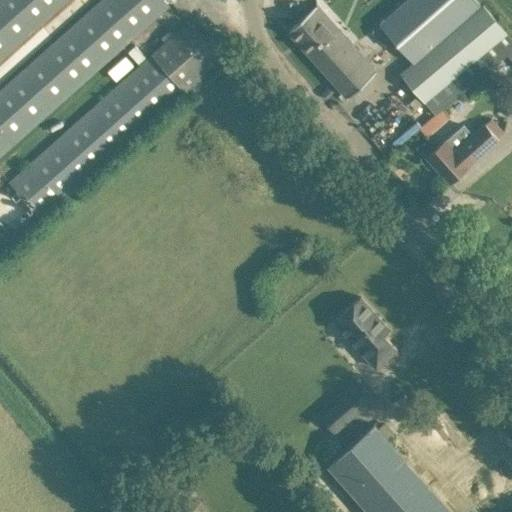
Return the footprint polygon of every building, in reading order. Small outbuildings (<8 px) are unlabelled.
[(0,0),(0,57),(64,0),(0,0)] [(165,0),(100,0),(0,89),(0,153),(169,4),(165,0)] [(424,101),(435,114),(442,108),(507,52),(508,53),(511,49),(511,37),(504,29),(505,29),(485,6),(484,6),(479,0),(408,0),(382,23),(415,61),(400,74),(418,94),(424,101)] [(376,71),(330,20),(316,5),(289,30),(348,96),(376,71)] [(186,23),(137,67),(8,181),(40,217),(169,102),(218,59),(186,23)] [(135,44),(128,51),(138,63),(146,56),(135,44)] [(126,55),(108,71),(116,80),(134,64),(126,55)] [(418,94),(409,101),(415,108),(424,101),(418,94)] [(380,110),(362,126),(378,144),(395,129),(380,110)] [(464,123),(441,143),(426,156),(449,182),(505,132),(491,116),(472,133),(464,123)] [(307,251),(284,271),(299,290),(323,270),(307,251)] [(390,328),(360,295),(334,319),(376,367),(397,349),(384,334),(390,328)] [(318,414),(333,432),(375,395),(360,378),(318,414)] [(450,511),(372,425),(326,467),(366,511),(450,511)] [(306,479),(324,504),(342,491),(321,467),(306,479)]
